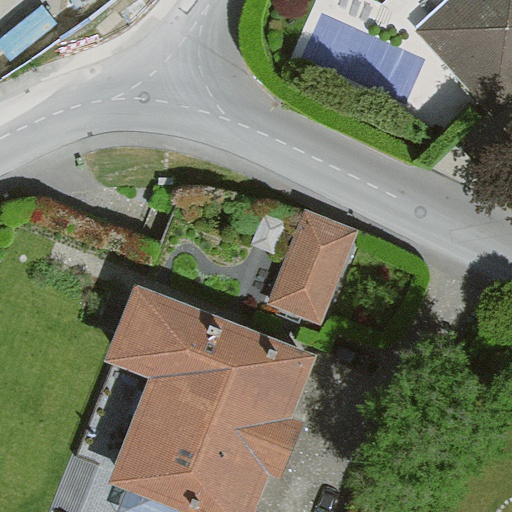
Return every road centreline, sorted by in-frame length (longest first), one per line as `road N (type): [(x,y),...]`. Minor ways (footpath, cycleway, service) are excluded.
road 1 (residential): [(511,250),(236,123),(188,79)]
road 2 (residential): [(188,79),(82,106),(0,142)]
